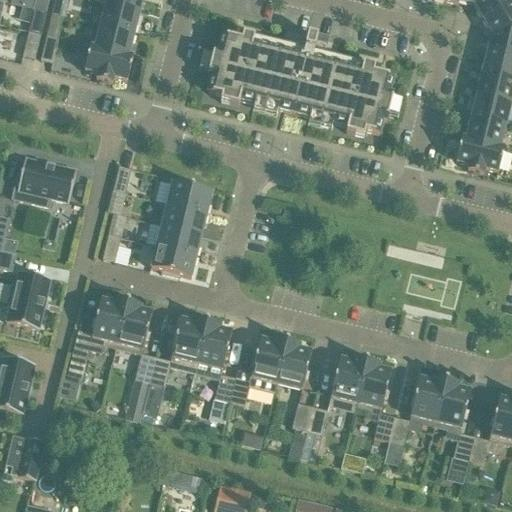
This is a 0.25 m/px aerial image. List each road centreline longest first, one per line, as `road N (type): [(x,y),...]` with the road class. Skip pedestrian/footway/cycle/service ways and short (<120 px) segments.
road 1 (residential): [(293,0),(443,38),(408,201)]
road 2 (residential): [(224,306),(511,379)]
road 3 (residential): [(79,271),(42,426)]
road 4 (residential): [(256,166),(408,201)]
road 5 (residential): [(224,306),(79,271)]
road 6 (residential): [(113,129),(79,271)]
road 7 (residential): [(155,140),(190,0)]
road 8 (residential): [(256,166),(224,306)]
